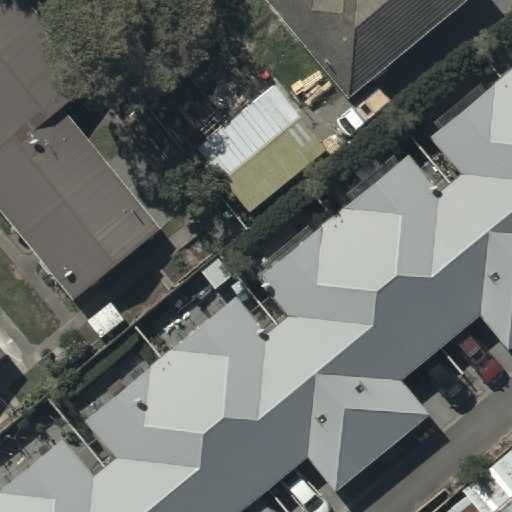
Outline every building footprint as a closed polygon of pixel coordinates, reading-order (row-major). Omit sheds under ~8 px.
[(0,0),(0,146),(1,147),(0,147),(0,211),(75,302),(163,229),(61,106),(99,74),(37,0),(0,0)] [(262,0),(351,103),(471,0),(262,0)] [(0,511),(247,511),(309,462),(336,495),(431,417),(404,384),(482,320),(510,354),(511,351),(511,75),(433,140),(462,175),(440,193),(411,157),(260,281),(290,318),(268,336),(239,300),(85,425),(115,461),(95,478),(65,441),(0,494),(0,511)] [(250,216),(329,154),(297,113),(302,110),(276,77),(252,96),(257,103),(198,149),(250,216)] [(0,363),(8,357),(0,347),(0,363)] [(511,511),(511,450),(460,491),(465,498),(447,511),(511,511)]
